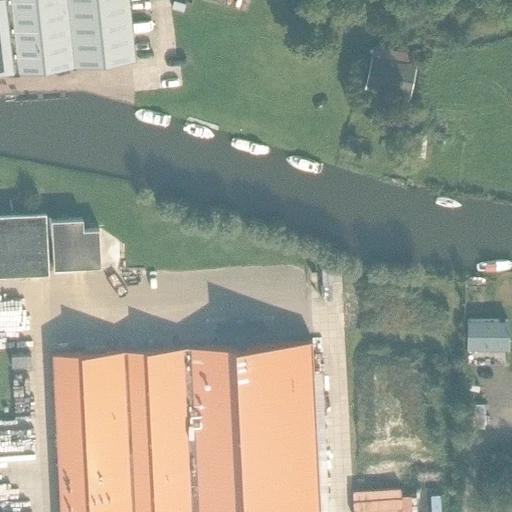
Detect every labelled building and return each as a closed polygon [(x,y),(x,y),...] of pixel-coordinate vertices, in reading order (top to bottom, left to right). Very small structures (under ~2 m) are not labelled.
[(0,0),(0,69),(14,69),(15,70),(135,60),(129,0),(0,0)] [(389,71),(392,59),(372,55),(369,67),(367,67),(364,80),(412,90),(414,77),(389,71)] [(44,212),(0,213),(0,273),(47,272),(44,212)] [(466,319),(466,349),(508,349),(508,319),(466,319)] [(59,511),(319,511),(311,339),(52,352),(59,511)] [(11,365),(30,364),(29,353),(10,353),(11,365)] [(464,362),(462,398),(482,399),(484,363),(464,362)]
